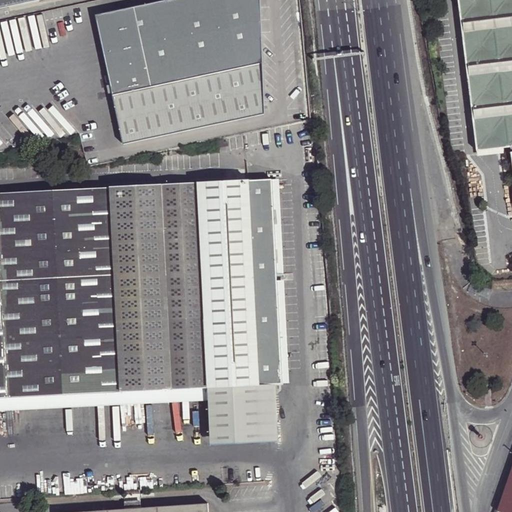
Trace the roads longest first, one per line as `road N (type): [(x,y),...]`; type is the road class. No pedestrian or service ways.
road 1 (motorway): [(340,0),(403,511)]
road 2 (motorway): [(436,511),(373,0)]
road 3 (motorway): [(327,0),(367,511)]
road 4 (motorway): [(450,398),(383,0)]
road 5 (unknown): [(445,0),(476,189),(511,230)]
